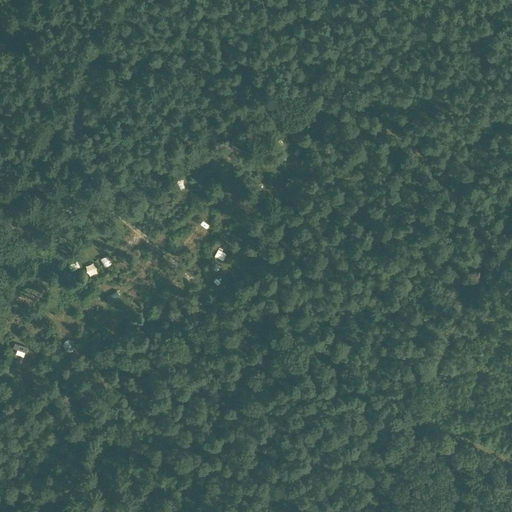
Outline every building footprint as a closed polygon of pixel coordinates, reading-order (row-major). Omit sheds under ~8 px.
[(291,151),(298,147),(293,139),(286,143),(291,151)] [(200,224),(206,229),(212,222),(206,217),(200,224)] [(214,251),(221,258),(227,252),(220,245),(214,251)] [(104,256),(98,259),(102,268),(108,265),(104,256)] [(75,350),(75,340),(66,339),(66,350),(75,350)] [(13,340),(13,350),(23,350),(23,340),(13,340)]
